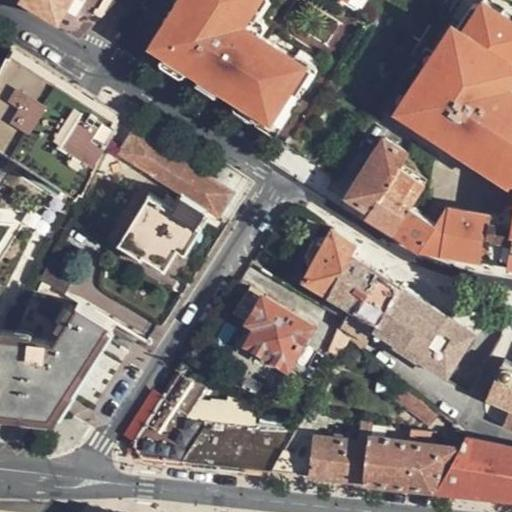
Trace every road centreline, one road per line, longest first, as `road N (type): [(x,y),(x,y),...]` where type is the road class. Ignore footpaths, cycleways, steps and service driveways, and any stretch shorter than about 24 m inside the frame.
road 1 (residential): [(85,482),(99,444),(277,179)]
road 2 (tertiary): [(277,179),(0,13)]
road 3 (tertiary): [(85,482),(352,511)]
road 4 (tertiary): [(277,179),(343,222),(430,261),(511,278)]
